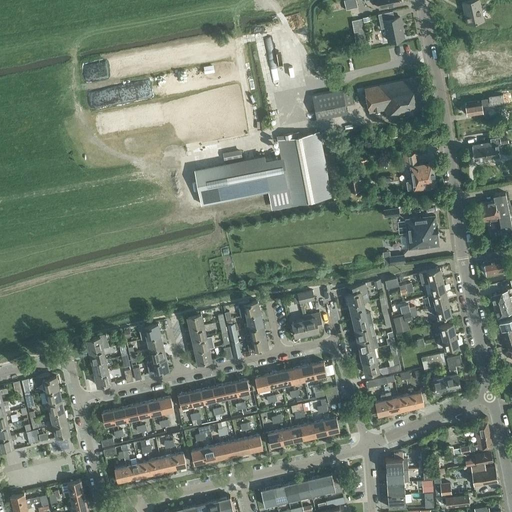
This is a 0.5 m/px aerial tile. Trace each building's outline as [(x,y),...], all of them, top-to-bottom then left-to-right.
[(344,0),(346,9),(358,7),(356,0),(344,0)] [(471,0),(463,2),(467,23),(484,20),(479,0),(471,0)] [(386,27),(388,40),(404,37),(400,16),(394,18),(393,11),(378,14),(381,28),(386,27)] [(351,20),(355,45),(367,43),(363,18),(351,20)] [(424,88),(421,75),(364,87),(369,111),(386,108),(387,117),(428,109),(426,96),(424,88)] [(351,89),(343,91),(342,89),(313,95),(317,118),(347,112),(345,105),(354,103),(351,89)] [(489,95),(490,104),(503,102),(501,93),(489,95)] [(482,100),(466,103),(466,107),(465,109),(466,112),(467,112),(467,114),(483,112),(482,104),(488,104),(488,98),(481,98),(482,100)] [(299,131),(278,135),(283,161),(291,203),(331,195),(319,131),(299,135),(299,131)] [(472,144),(474,159),(488,157),(490,158),(493,157),(494,156),(500,155),(498,144),(508,142),(507,135),(490,137),(491,141),(483,142),(482,142),(480,142),(480,143),(472,144)] [(241,148),(224,152),(226,160),(243,156),(241,148)] [(405,166),(410,165),(413,179),(407,180),(408,188),(414,187),(414,188),(436,184),(432,161),(417,164),(415,151),(403,153),(405,166)] [(264,156),(195,169),(201,204),(271,190),(266,164),(264,156)] [(283,161),(266,164),(271,190),(274,206),(291,203),(283,161)] [(349,174),(352,190),(366,188),(364,178),(359,179),(358,172),(349,174)] [(511,226),(507,199),(506,192),(493,194),(494,200),(479,203),(482,220),(499,217),(503,235),(511,233),(511,226)] [(399,214),(398,208),(398,207),(384,209),(385,216),(399,214)] [(435,215),(407,218),(406,218),(406,219),(407,233),(409,233),(438,230),(438,224),(437,225),(436,216),(436,215),(435,215)] [(438,230),(409,233),(407,233),(409,247),(409,248),(410,248),(438,245),(439,245),(439,244),(438,235),(439,235),(438,230)] [(404,254),(394,255),(390,256),(391,263),(405,261),(404,254)] [(485,268),(486,274),(503,270),(504,274),(511,272),(511,271),(511,270),(511,265),(510,266),(503,267),(500,257),(483,260),(484,262),(482,263),(483,267),(485,268)] [(427,270),(430,282),(443,278),(440,267),(427,270)] [(386,279),(387,286),(398,284),(397,276),(386,279)] [(430,282),(433,293),(446,290),(443,278),(430,282)] [(350,305),(363,301),(369,300),(365,283),(348,287),(349,292),(347,293),(350,305)] [(298,293),(299,296),(300,301),(300,302),(314,299),(312,289),(298,293)] [(491,294),(498,317),(511,312),(511,304),(507,289),(491,294)] [(433,293),(435,305),(449,302),(446,290),(433,293)] [(241,316),(247,315),(261,312),(258,300),(250,302),(249,299),(238,302),(241,316)] [(350,305),(352,316),(366,313),(363,301),(350,305)] [(449,302),(435,305),(438,317),(452,314),(449,302)] [(303,315),(304,319),(307,332),(319,330),(318,328),(323,327),(320,311),(303,315)] [(246,327),(249,326),(263,323),(261,312),(247,315),(248,322),(245,323),(246,327)] [(355,328),(373,324),(373,323),(371,312),(366,313),(352,316),(355,328)] [(411,315),(410,312),(403,313),(405,320),(412,318),(411,315)] [(188,316),(190,327),(204,324),(201,313),(188,316)] [(511,316),(499,320),(502,330),(511,326),(511,316)] [(304,319),(292,321),(295,335),(307,332),(304,319)] [(440,324),(443,336),(456,333),(453,321),(440,324)] [(142,339),(147,337),(161,334),(158,322),(145,325),(145,323),(138,325),(142,339)] [(246,334),(247,338),(266,334),(263,323),(249,326),(251,333),(246,334)] [(190,327),(193,339),(206,336),(204,324),(190,327)] [(355,328),(358,339),(371,336),(370,329),(374,328),(373,324),(355,328)] [(511,326),(502,330),(508,349),(511,347),(511,326)] [(229,331),(232,342),(238,341),(236,329),(229,331)] [(90,350),(103,347),(109,346),(106,332),(100,334),(100,336),(87,339),(90,350)] [(456,333),(443,336),(445,348),(459,345),(456,333)] [(147,337),(150,349),(164,345),(161,334),(147,337)] [(266,334),(247,338),(250,350),(268,346),(266,334)] [(358,339),(360,350),(374,347),(378,346),(376,335),(371,336),(358,339)] [(193,339),(195,350),(209,347),(206,336),(193,339)] [(232,345),(235,357),(241,355),(239,344),(232,345)] [(150,349),(153,360),(166,357),(164,345),(150,349)] [(224,347),(226,359),(233,357),(230,346),(224,347)] [(90,350),(92,362),(106,359),(103,347),(90,350)] [(209,347),(195,350),(198,362),(212,359),(209,347)] [(360,350),(363,362),(376,359),(374,347),(360,350)] [(440,352),(427,355),(429,361),(435,359),(436,365),(443,364),(440,352)] [(452,373),(445,374),(448,388),(460,385),(455,364),(462,362),(460,353),(447,356),(449,365),(450,365),(452,373)] [(429,361),(427,355),(421,356),(424,368),(436,365),(435,359),(429,361)] [(166,357),(153,360),(147,361),(149,373),(169,369),(166,357)] [(92,362),(95,373),(109,370),(106,359),(92,362)] [(376,359),(363,362),(365,373),(379,370),(376,359)] [(324,360),(312,363),(315,376),(327,374),(324,360)] [(312,363),(301,365),(304,379),(315,376),(312,363)] [(333,363),(326,364),(329,373),(335,371),(333,363)] [(388,366),(389,372),(401,369),(400,363),(388,366)] [(301,365),(289,368),(292,382),(304,379),(301,365)] [(133,368),(136,379),(142,378),(139,366),(133,368)] [(124,370),(127,381),(133,380),(131,368),(124,370)] [(289,368),(278,371),(281,384),(292,382),(289,368)] [(422,368),(415,370),(418,380),(425,379),(422,368)] [(109,370),(95,373),(98,385),(111,382),(109,370)] [(278,371),(267,373),(270,387),(281,384),(278,371)] [(440,376),(433,377),(436,391),(448,388),(445,374),(445,372),(439,374),(440,376)] [(43,380),(46,390),(59,387),(57,375),(50,377),(49,373),(36,376),(38,382),(43,380)] [(270,387),(267,373),(255,376),(258,389),(270,387)] [(383,383),(382,376),(366,380),(367,387),(383,383)] [(31,389),(28,378),(22,379),(25,391),(31,389)] [(247,378),(235,380),(239,394),(250,391),(247,378)] [(13,381),(16,393),(22,391),(19,380),(13,381)] [(235,380),(224,383),(227,396),(234,395),(239,415),(244,414),(242,408),(240,401),(239,394),(235,380)] [(224,383),(213,386),(216,399),(227,396),(224,383)] [(338,392),(337,385),(325,388),(326,394),(338,392)] [(213,386),(201,388),(204,402),(216,399),(213,386)] [(408,387),(409,393),(412,406),(424,404),(421,390),(414,392),(413,386),(408,387)] [(0,388),(0,400),(3,400),(1,393),(8,392),(7,387),(0,388)] [(46,390),(48,401),(62,398),(59,387),(46,390)] [(201,388),(190,391),(193,404),(204,402),(201,388)] [(193,404),(190,391),(178,393),(181,407),(193,404)] [(385,393),(387,398),(390,411),(401,409),(398,395),(392,397),(391,391),(385,393)] [(409,393),(398,395),(401,409),(412,406),(409,393)] [(171,395),(159,398),(162,411),(174,409),(171,395)] [(340,401),(339,395),(327,397),(329,404),(340,401)] [(48,401),(51,413),(65,410),(62,398),(48,401)] [(159,398),(148,400),(151,414),(162,411),(159,398)] [(390,411),(387,398),(375,401),(378,414),(390,411)] [(0,400),(0,412),(6,412),(10,411),(8,399),(3,400),(0,400)] [(148,400),(136,403),(139,417),(151,414),(148,400)] [(136,403),(125,406),(128,419),(139,417),(136,403)] [(299,410),(298,404),(291,405),(293,412),(295,411),(296,417),(300,416),(299,410)] [(125,406),(114,408),(117,422),(128,419),(125,406)] [(117,422),(114,408),(102,411),(105,424),(117,422)] [(51,413),(54,424),(67,421),(65,410),(51,413)] [(0,412),(0,424),(8,423),(6,412),(0,412)] [(336,416),(325,419),(328,432),(340,429),(336,416)] [(325,419),(314,421),(317,435),(328,432),(325,419)] [(67,421),(54,424),(56,436),(70,433),(67,421)] [(314,421),(302,424),(305,437),(317,435),(314,421)] [(487,421),(474,424),(479,450),(493,447),(487,421)] [(0,424),(0,436),(11,434),(8,423),(0,424)] [(302,424),(291,426),(294,440),(305,437),(302,424)] [(291,426),(279,429),(283,443),(294,440),(291,426)] [(283,443),(279,429),(268,432),(271,445),(283,443)] [(11,434),(0,436),(0,449),(14,446),(12,439),(17,438),(16,434),(11,435),(11,434)] [(260,434),(248,436),(251,450),(263,447),(260,434)] [(248,436),(237,439),(240,452),(251,450),(248,436)] [(101,439),(103,446),(114,443),(113,437),(101,439)] [(237,439),(226,441),(229,455),(240,452),(237,439)] [(226,441),(214,444),(217,458),(229,455),(226,441)] [(214,444),(203,447),(206,460),(217,458),(214,444)] [(453,454),(458,453),(475,452),(475,451),(476,451),(475,444),(461,448),(460,445),(452,446),(453,454)] [(103,449),(105,455),(117,452),(115,446),(103,449)] [(206,460),(203,447),(191,449),(194,463),(206,460)] [(124,456),(126,465),(129,478),(141,475),(138,462),(131,463),(128,450),(123,451),(124,456)] [(491,450),(475,453),(476,459),(466,461),(467,465),(470,465),(493,460),(491,450)] [(172,454),(175,467),(187,465),(184,451),(172,454)] [(161,457),(164,470),(175,467),(172,454),(161,457)] [(439,454),(432,454),(432,466),(440,466),(439,454)] [(387,470),(403,469),(408,468),(407,456),(385,458),(385,462),(386,462),(387,470)] [(149,459),(152,473),(164,470),(161,457),(149,459)] [(138,462),(141,475),(152,473),(149,459),(138,462)] [(498,480),(495,465),(485,467),(485,463),(471,466),(474,484),(498,480)] [(129,478),(126,465),(115,467),(118,481),(129,478)] [(387,470),(388,482),(404,481),(403,469),(387,470)] [(331,472),(320,475),(323,491),(331,489),(332,494),(342,491),(340,481),(334,482),(332,471),(331,471),(331,472)] [(320,475),(308,478),(312,494),(323,491),(320,475)] [(67,481),(70,493),(84,490),(81,478),(67,481)] [(308,478),(296,480),(300,496),(312,494),(308,478)] [(296,480),(285,483),(288,499),(300,496),(296,480)] [(424,480),(425,490),(425,491),(433,490),(432,480),(424,480)] [(387,486),(388,486),(388,494),(405,493),(404,481),(388,482),(387,482),(387,486)] [(440,483),(442,494),(452,493),(450,482),(440,483)] [(285,483),(273,486),(277,502),(288,499),(285,483)] [(277,502),(273,486),(261,489),(261,488),(265,506),(265,505),(277,502)] [(70,493),(73,504),(86,501),(84,490),(70,493)] [(11,495),(14,506),(27,503),(31,502),(30,498),(26,499),(24,492),(11,495)] [(405,493),(388,494),(389,502),(388,502),(388,506),(407,505),(406,505),(405,493)] [(468,493),(445,496),(447,506),(470,503),(468,493)] [(230,496),(219,498),(222,511),(231,511),(234,511),(233,511),(234,511),(230,495),(230,496)] [(222,511),(219,498),(207,501),(209,511),(222,511)] [(73,504),(74,511),(88,511),(86,501),(73,504)] [(209,511),(207,501),(196,504),(197,511),(209,511)] [(342,511),(348,511),(347,501),(336,503),(337,505),(341,505),(342,511)] [(14,506),(14,511),(29,511),(28,508),(32,507),(31,503),(27,504),(27,503),(14,506)]
